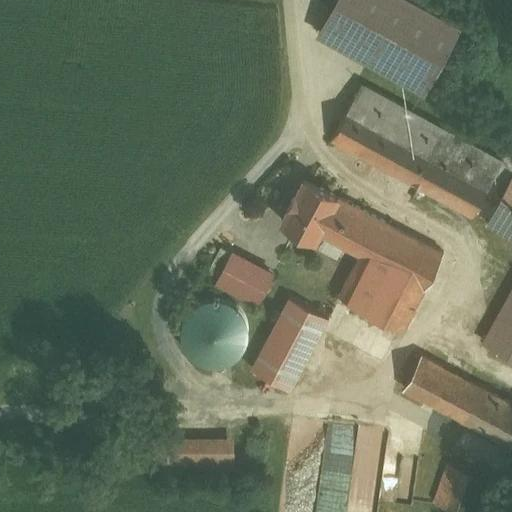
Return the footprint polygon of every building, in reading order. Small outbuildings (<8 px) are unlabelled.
[(406,0),(319,0),(302,36),(414,90),(448,20),(406,0)] [(503,161),(362,84),(332,138),(473,215),(503,161)] [(511,178),(488,223),(511,236),(511,178)] [(390,223),(305,179),(296,196),(295,196),(291,204),(283,221),(322,242),(325,236),(361,255),(367,258),(390,223)] [(444,252),(390,223),(367,258),(361,255),(340,295),(404,329),(444,252)] [(274,275),(222,247),(209,271),(219,276),(217,280),(259,303),(274,275)] [(511,295),(486,343),(511,357),(511,295)] [(276,297),(245,373),(288,391),(311,334),(321,338),(329,318),(276,297)] [(186,303),(188,361),(235,360),(234,302),(186,303)] [(511,442),(511,403),(421,356),(405,388),(511,444),(511,442)] [(375,511),(387,430),(330,422),(326,450),(347,453),(345,467),(320,463),(319,472),(292,469),(286,511),(316,511),(319,492),(343,495),(340,511),(375,511)] [(148,476),(228,474),(227,435),(146,438),(148,476)] [(473,511),(486,477),(450,465),(435,504),(457,511),(473,511)]
